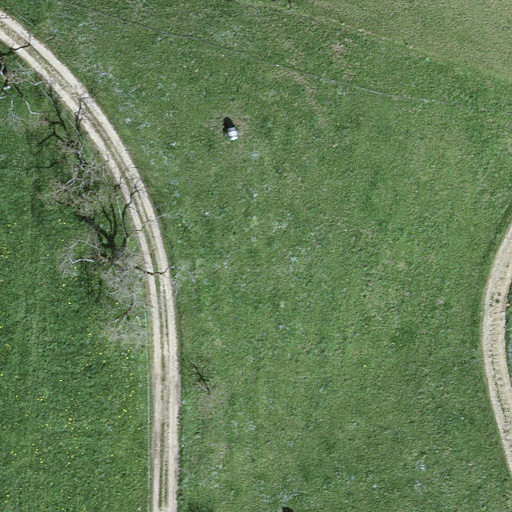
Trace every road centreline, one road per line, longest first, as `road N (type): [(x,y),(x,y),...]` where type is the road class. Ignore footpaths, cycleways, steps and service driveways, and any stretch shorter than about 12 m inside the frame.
road 1 (track): [(163,511),(156,254),(131,175),(92,115),(0,24)]
road 2 (track): [(511,428),(496,337),(511,256)]
